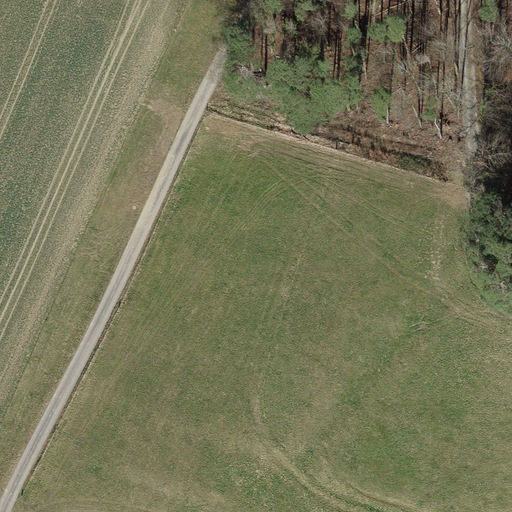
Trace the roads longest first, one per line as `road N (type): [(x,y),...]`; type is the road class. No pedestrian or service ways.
road 1 (unclassified): [(3,511),(214,80),(263,0)]
road 2 (track): [(463,0),(486,274),(511,300)]
